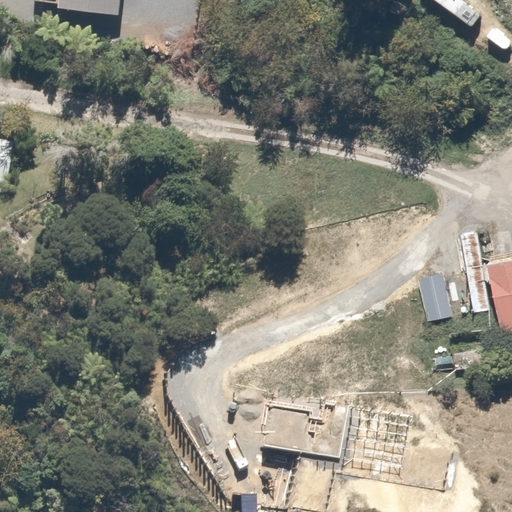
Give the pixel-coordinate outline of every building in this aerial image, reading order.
[(37,0),(37,2),(62,4),(62,8),(121,14),(122,0),(37,0)] [(413,0),(413,12),(432,13),(432,0),(413,0)] [(9,138),(0,137),(0,183),(5,184),(9,138)] [(295,227),(294,244),(377,246),(377,228),(295,227)] [(511,267),(493,270),(500,330),(511,329),(511,267)] [(376,282),(337,279),(335,313),(374,316),(376,282)]
